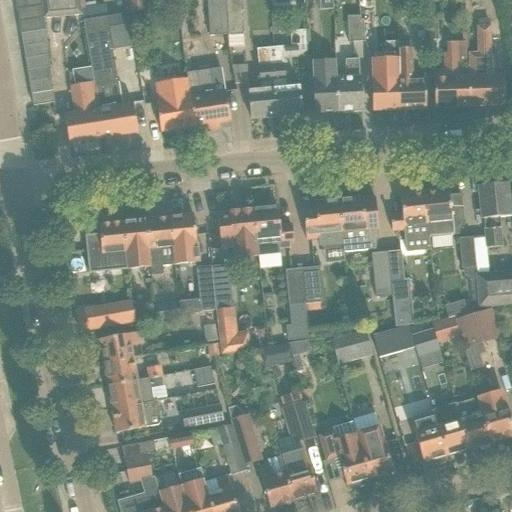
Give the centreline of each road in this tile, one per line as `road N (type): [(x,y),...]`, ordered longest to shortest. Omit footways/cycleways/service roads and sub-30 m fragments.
road 1 (residential): [(17,185),(511,143)]
road 2 (residential): [(83,511),(17,185)]
